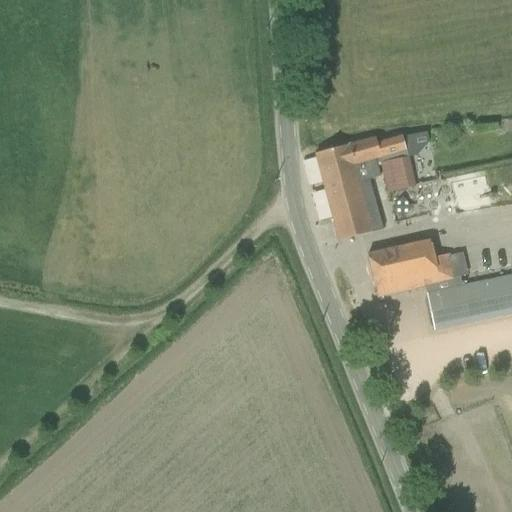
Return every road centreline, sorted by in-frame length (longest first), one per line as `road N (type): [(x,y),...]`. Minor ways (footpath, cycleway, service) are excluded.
road 1 (residential): [(397,479),(292,204),(277,0)]
road 2 (track): [(0,464),(292,204)]
